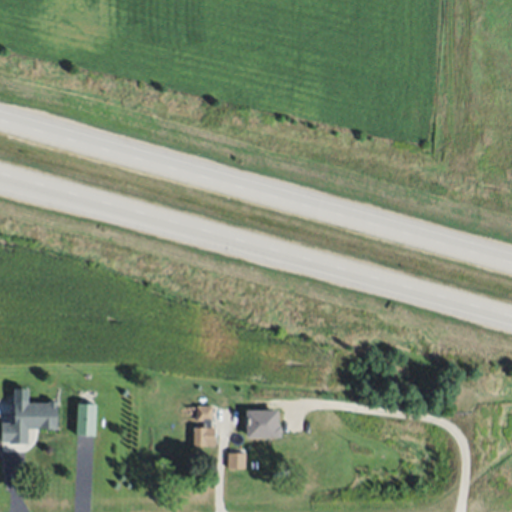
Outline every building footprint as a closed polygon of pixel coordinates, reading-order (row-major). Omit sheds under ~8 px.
[(26,400),(26,404),(47,404),(47,402),(55,402),(55,429),(26,429),(26,444),(8,444),(8,442),(0,442),(0,424),(12,424),(12,400),(26,400)] [(77,403),(96,403),(95,436),(76,435),(77,403)] [(192,426),(203,426),(203,420),(196,420),(196,406),(211,406),(211,427),(214,427),(214,447),(192,447),(192,426)] [(244,410),(276,409),(276,426),(280,425),(280,436),(245,437),(244,410)] [(228,452),(244,452),(244,469),(228,469),(228,452)]
